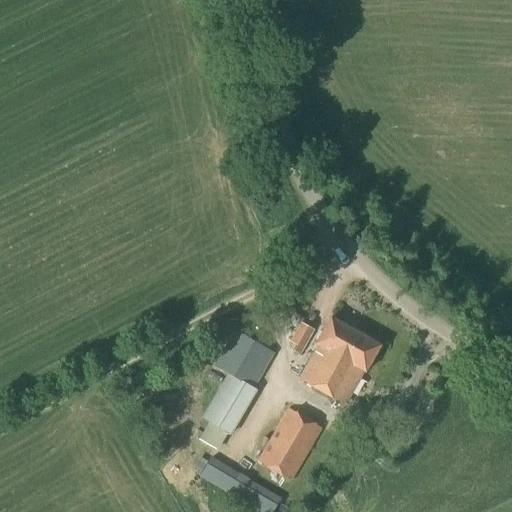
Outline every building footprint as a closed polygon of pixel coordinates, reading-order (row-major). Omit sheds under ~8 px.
[(380,346),(365,337),(330,318),(322,332),(319,332),(315,338),(316,343),(315,344),(318,346),(299,380),(343,405),(363,371),(365,372),(380,346)] [(300,356),(314,331),(300,323),(289,343),(295,346),(292,352),(300,356)] [(202,433),(198,440),(214,449),(224,432),(228,435),(255,390),(252,387),(272,353),(234,330),(213,367),(227,375),(201,419),(208,423),(202,433)] [(291,482),(321,429),(288,410),(257,462),(291,482)] [(257,511),(273,511),(281,498),(211,457),(199,478),(257,511)]
